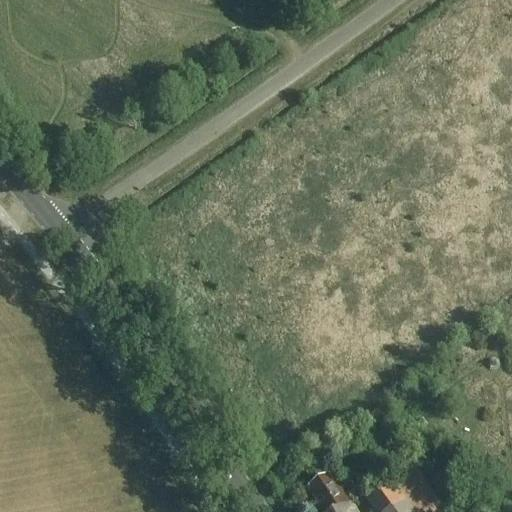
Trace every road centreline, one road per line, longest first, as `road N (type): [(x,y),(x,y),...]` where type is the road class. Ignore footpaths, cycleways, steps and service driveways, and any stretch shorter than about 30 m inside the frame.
road 1 (unclassified): [(60,236),(394,0)]
road 2 (primary): [(256,511),(60,236)]
